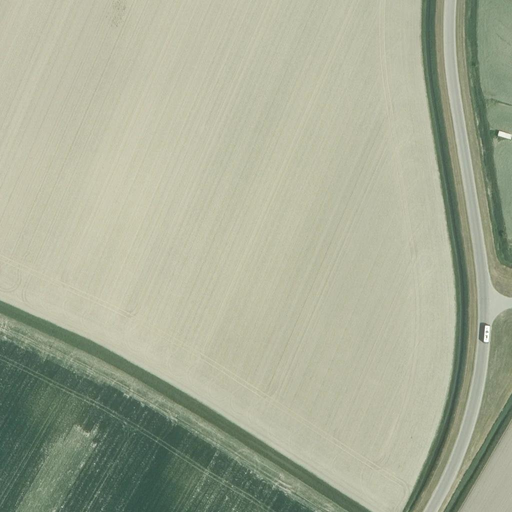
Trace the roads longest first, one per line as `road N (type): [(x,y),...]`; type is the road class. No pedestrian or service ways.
road 1 (tertiary): [(484,303),(450,70),(450,0)]
road 2 (tertiary): [(430,511),(474,400),(484,303)]
